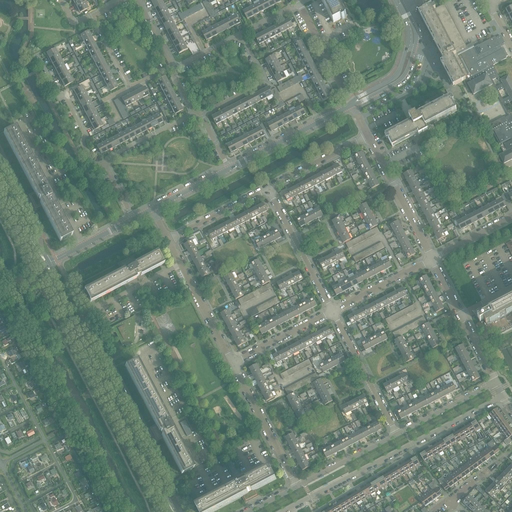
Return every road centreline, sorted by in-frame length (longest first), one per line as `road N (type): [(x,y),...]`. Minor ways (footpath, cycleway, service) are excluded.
road 1 (unknown): [(0,222),(21,279),(51,320),(149,511)]
road 2 (residential): [(179,511),(171,481),(77,303),(60,299)]
road 3 (residential): [(283,511),(503,396)]
road 4 (unclassified): [(60,299),(167,500)]
road 5 (residential): [(496,383),(431,258)]
road 6 (residential): [(104,164),(93,164),(67,96),(58,94),(36,52)]
road 7 (residential): [(232,363),(168,238)]
road 8 (residential): [(396,434),(332,310)]
road 9 (residential): [(431,258),(367,134)]
road 10 (residential): [(298,485),(232,363)]
road 11 (residential): [(332,310),(268,187)]
road 12 (tertiary): [(229,169),(351,104)]
road 13 (tertiary): [(351,104),(381,92),(409,66),(417,35),(402,7)]
road 14 (residential): [(198,116),(266,80),(242,32)]
road 15 (tertiary): [(402,7),(410,35),(403,63),(351,104)]
